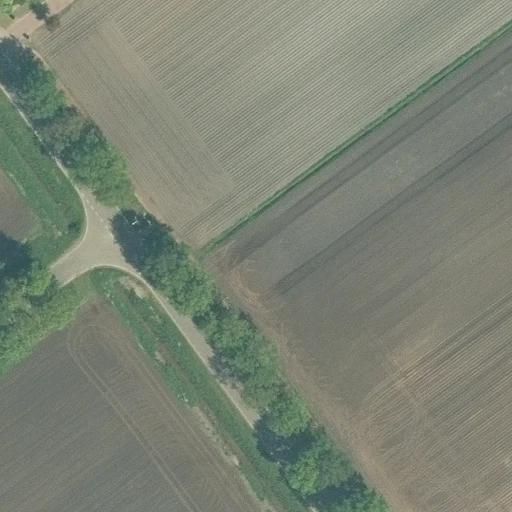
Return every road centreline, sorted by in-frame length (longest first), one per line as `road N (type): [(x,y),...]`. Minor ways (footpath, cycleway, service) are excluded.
road 1 (tertiary): [(324,511),(119,232)]
road 2 (tertiary): [(119,232),(0,70)]
road 3 (tertiary): [(0,316),(119,232)]
